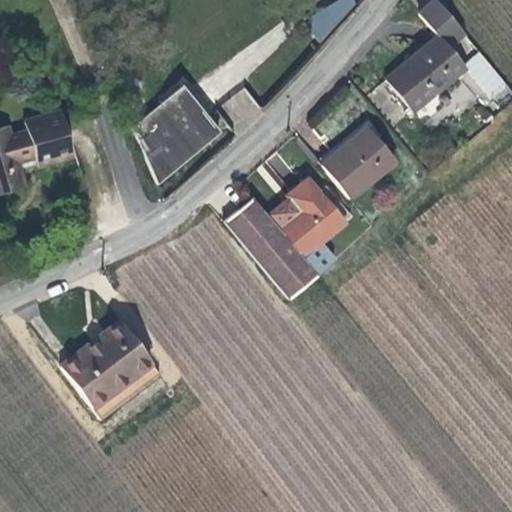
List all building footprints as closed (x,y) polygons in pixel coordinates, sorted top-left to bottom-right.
[(321,41),(356,2),(353,0),(332,0),(307,28),(321,41)] [(445,47),(461,34),(433,1),(417,14),(438,39),(445,47)] [(465,71),(445,47),(438,39),(385,82),(410,112),(435,92),(437,94),(465,71)] [(125,125),(158,179),(223,139),(190,85),(125,125)] [(412,114),(437,94),(435,92),(410,112),(412,114)] [(9,132),(0,134),(0,219),(2,226),(30,217),(23,194),(43,188),(46,197),(80,188),(60,117),(26,127),(30,141),(13,145),(9,132)] [(363,123),(318,161),(348,196),(393,158),(363,123)] [(284,197),(261,215),(296,256),(312,243),(340,220),(304,177),(282,194),(284,197)] [(261,215),(248,200),(218,224),(281,301),(312,277),(309,273),(296,256),(261,215)] [(312,243),(296,256),(309,273),(325,259),(312,243)] [(117,322),(56,369),(87,410),(148,363),(117,322)] [(148,363),(87,410),(97,423),(159,378),(148,363)]
